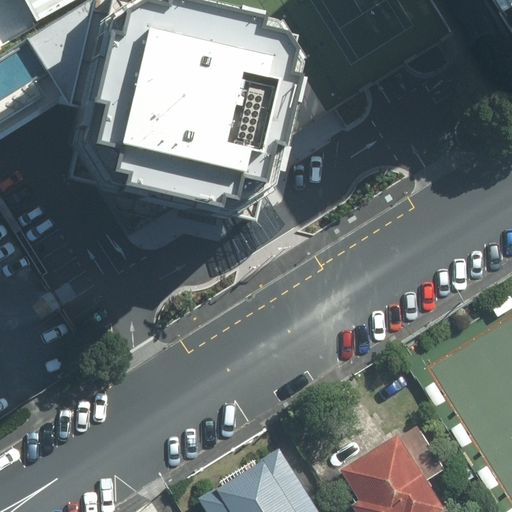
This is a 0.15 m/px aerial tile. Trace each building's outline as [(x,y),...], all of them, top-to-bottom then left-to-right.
[(94,0),(0,57),(0,144),(52,114),(63,107),(130,120),(149,24),(187,1),(307,27),(332,64),(319,123),(391,80),(460,38),(437,0),(94,0)] [(32,0),(42,16),(71,0),(32,0)] [(511,0),(502,0),(511,15),(511,0)] [(307,27),(187,1),(149,24),(130,120),(121,151),(146,188),(266,214),(285,203),(304,191),(319,123),(332,64),(307,27)] [(366,493),(360,497),(369,511),(432,511),(450,501),(403,425),(346,460),(366,493)] [(328,511),(286,444),(205,494),(216,511),(328,511)]
